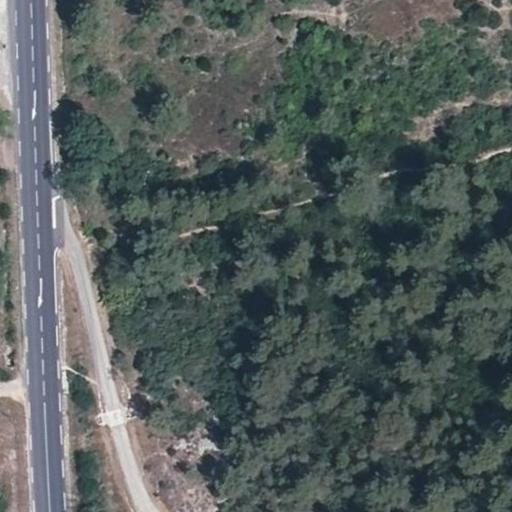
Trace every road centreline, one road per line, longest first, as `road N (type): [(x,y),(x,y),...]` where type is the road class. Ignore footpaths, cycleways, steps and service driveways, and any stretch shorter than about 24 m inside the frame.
road 1 (unclassified): [(145,511),(117,435),(72,244),(39,217)]
road 2 (tertiary): [(39,217),(50,511)]
road 3 (tertiary): [(30,0),(39,217)]
